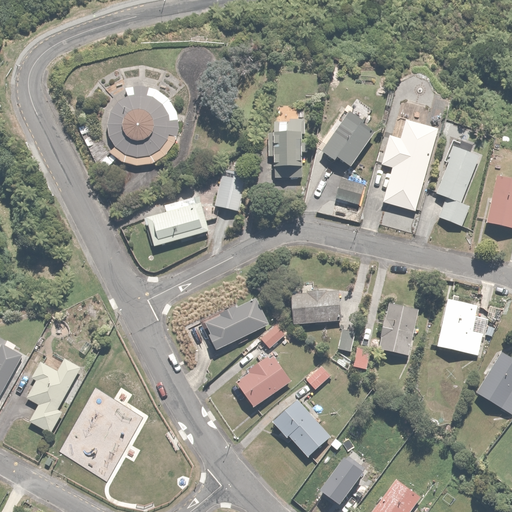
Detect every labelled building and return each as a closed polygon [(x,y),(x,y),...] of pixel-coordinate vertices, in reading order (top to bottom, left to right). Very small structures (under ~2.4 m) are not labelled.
[(115,145),(117,147),(111,153),(113,155),(116,158),(119,160),(122,161),(125,163),(128,164),(131,165),(135,165),(138,166),(141,166),(145,165),(148,165),(152,164),(155,163),(158,161),(161,159),(164,157),(166,155),(169,153),(171,150),(173,147),(175,144),(176,141),(177,138),(178,134),(178,132),(179,131),(179,128),(179,124),(179,121),(178,117),(177,114),(176,111),(174,108),(173,105),(171,102),(168,99),(166,97),(163,95),(160,93),(157,91),(154,89),(151,88),(148,87),(144,87),(141,87),(137,87),(134,87),(131,88),(127,89),(130,98),(128,99),(126,100),(123,102),(121,103),(119,105),(117,107),(115,109),(114,111),(113,113),(111,115),(111,118),(110,120),(109,123),(109,125),(109,128),(109,131),(110,133),(110,136),(111,138),(112,141),(113,143),(115,145)] [(440,131),(425,127),(431,106),(400,98),(389,138),(382,165),(393,168),(383,204),(399,208),(397,216),(412,220),(414,211),(418,212),(440,131)] [(374,130),(348,113),(322,151),(336,161),(338,157),(353,168),(377,132),(374,130)] [(305,178),(305,123),(276,123),(275,178),(305,178)] [(446,197),(438,217),(463,227),(471,207),(464,203),(482,156),(454,145),(447,162),(449,163),(437,193),(446,197)] [(248,176),(224,171),(216,207),(241,212),(248,176)] [(511,180),(498,177),(487,223),(511,228),(511,180)] [(342,179),(336,199),(360,206),(366,186),(342,179)] [(168,213),(148,218),(156,249),(210,234),(202,203),(195,204),(194,200),(166,208),(168,213)] [(341,291),(294,292),(295,324),(342,322),(341,291)] [(471,332),(477,306),(449,299),(438,347),(477,356),(483,334),(471,332)] [(221,317),(208,323),(213,333),(209,335),(217,350),(271,325),(259,300),(238,310),(237,307),(221,315),(221,317)] [(389,303),(378,348),(409,356),(420,310),(389,303)] [(288,335),(278,324),(261,339),(271,350),(288,335)] [(341,329),(338,349),(354,352),(357,331),(341,329)] [(0,400),(24,355),(4,344),(0,351),(0,400)] [(358,345),(354,359),(366,362),(370,349),(358,345)] [(337,350),(330,358),(348,372),(355,364),(337,350)] [(511,358),(501,352),(476,393),(511,414),(511,411),(511,358)] [(257,409),(293,381),(273,353),(266,358),(263,354),(257,358),(261,363),(248,372),(250,374),(237,384),(257,409)] [(59,410),(83,367),(67,358),(60,372),(42,362),(33,379),(37,381),(27,400),(40,406),(31,422),(53,434),(64,412),(59,410)] [(338,370),(329,360),(307,380),(316,390),(338,370)] [(332,437),(298,401),(274,424),(289,440),(291,437),(311,458),(332,437)] [(341,454),(311,493),(336,511),(343,511),(350,503),(344,498),(362,476),(351,467),(354,464),(341,454)] [(413,511),(423,499),(396,479),(372,511),(413,511)]
